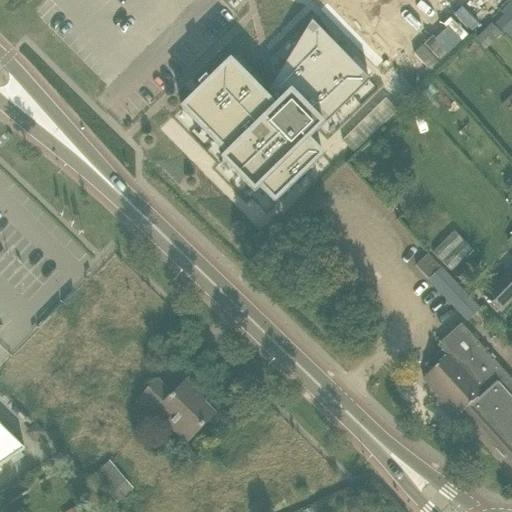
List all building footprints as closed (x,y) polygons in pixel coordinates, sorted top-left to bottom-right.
[(494,24),(511,40),(511,3),(511,2),(501,12),(504,15),(494,24)] [(228,64),(214,77),(210,82),(206,77),(197,85),(202,90),(199,93),(182,109),(227,156),(222,161),(254,193),(259,189),(274,204),(292,188),(323,157),(307,141),(368,81),(332,42),(334,40),(316,14),(299,31),(304,36),(298,45),(296,44),(293,44),(290,46),(288,48),(287,51),(287,55),(288,57),(290,59),(283,70),(266,98),(230,62),(228,64)] [(501,33),(493,25),(492,24),(476,41),(485,49),(501,33)] [(429,280),(468,322),(481,310),(442,268),(441,269),(428,255),(416,265),(429,279),(429,280)] [(511,270),(511,269),(483,296),(501,314),(511,302),(511,270)] [(511,380),(478,343),(461,324),(437,346),(447,357),(429,373),(429,385),(452,410),(464,411),(466,409),(500,446),(497,448),(504,457),(507,454),(511,459),(511,380)] [(187,442),(214,414),(194,394),(198,391),(187,380),(172,396),(157,381),(138,401),(154,416),(157,413),(187,442)] [(0,466),(25,450),(0,425),(0,466)] [(92,476),(98,483),(116,504),(132,490),(108,462),(92,476)]
